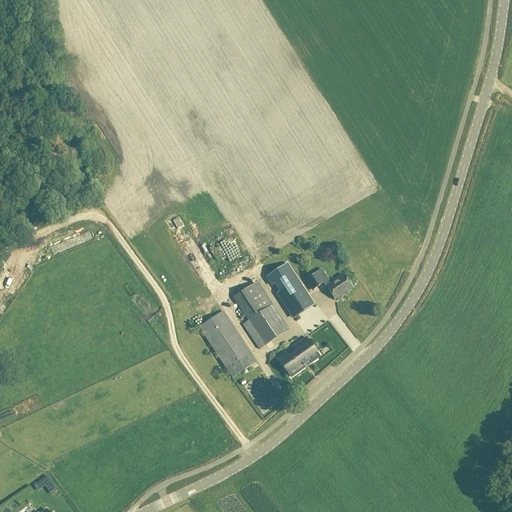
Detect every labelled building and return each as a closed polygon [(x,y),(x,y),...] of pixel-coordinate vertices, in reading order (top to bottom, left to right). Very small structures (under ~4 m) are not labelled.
[(287,264),(270,275),(276,284),(281,291),(277,294),(283,303),(287,300),(291,306),(298,317),(310,309),(303,298),(302,297),(306,294),(308,298),(309,297),(287,264)] [(212,282),(220,279),(218,272),(210,274),(212,282)] [(312,276),(306,280),(313,291),(319,287),(324,283),(318,273),(312,276)] [(335,300),(353,289),(344,276),(326,287),(335,300)] [(290,330),(257,283),(234,299),(266,347),(290,330)] [(200,307),(202,311),(209,307),(206,302),(200,307)] [(232,379),(256,363),(223,312),(199,328),(232,379)] [(289,358),(285,353),(277,359),(291,378),(306,367),(305,366),(308,364),(309,365),(320,357),(306,338),(291,349),(295,354),(289,358)]
